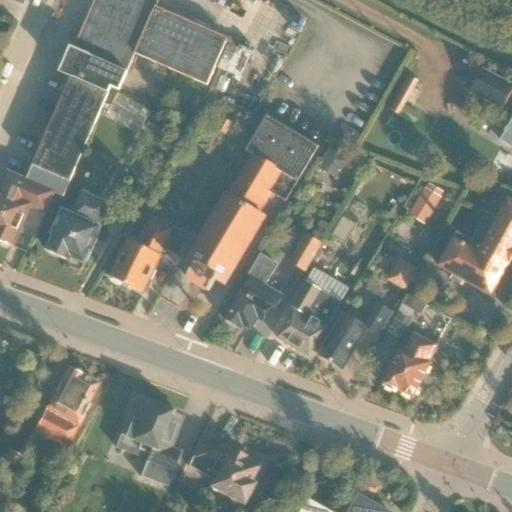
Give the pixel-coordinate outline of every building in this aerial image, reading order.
[(208,86),(228,39),(156,7),(159,0),(95,0),(63,74),(71,78),(74,72),(112,86),(120,90),(135,54),(208,86)] [(240,78),(252,51),(230,41),(218,68),(240,78)] [(511,91),(511,85),(481,70),(469,93),(503,110),(511,91)] [(63,197),(78,164),(112,86),(74,72),(71,78),(27,180),(8,172),(0,190),(0,241),(5,244),(9,242),(12,243),(28,206),(45,213),(54,193),(63,197)] [(400,115),(418,81),(409,76),(390,110),(400,115)] [(271,193),(286,202),(319,147),(267,116),(246,151),(254,156),(230,196),(227,195),(187,262),(195,267),(187,279),(209,292),(217,280),(225,284),(265,217),(259,214),(264,205),(271,193)] [(225,135),(232,123),(224,119),(217,130),(225,135)] [(511,120),(501,140),(511,146),(511,120)] [(336,179),(350,157),(332,145),(318,168),(336,179)] [(417,203),(433,213),(445,193),(429,184),(417,203)] [(84,263),(100,227),(98,227),(108,205),(84,194),(74,215),(62,210),(52,234),(54,235),(47,251),(69,261),(71,257),(84,263)] [(511,201),(508,199),(497,218),(496,220),(477,209),(472,219),(491,230),(493,226),(511,236),(511,201)] [(346,244),(357,225),(342,217),(332,235),(346,244)] [(491,296),(511,258),(511,236),(493,226),(491,230),(472,219),(466,230),(475,236),(472,242),(457,233),(439,267),(453,274),(451,279),(462,285),(465,281),(491,296)] [(151,220),(139,246),(128,240),(109,277),(110,278),(112,281),(119,285),(122,284),(130,288),(130,287),(143,294),(161,256),(160,256),(163,249),(178,257),(189,235),(173,227),(172,230),(151,220)] [(326,236),(315,230),(311,238),(305,235),(289,263),(305,273),(326,236)] [(236,329),(239,328),(241,329),(243,326),(251,331),(258,319),(262,321),(270,307),(275,310),(283,296),(263,284),(275,264),(259,254),(247,275),(250,277),(243,290),(242,290),(225,319),(226,320),(227,323),(229,326),(230,326),(231,327),(232,328),(233,328),(236,329)] [(401,263),(393,276),(406,283),(413,270),(401,263)] [(292,308),(295,309),(277,338),(308,357),(326,327),(341,302),(323,292),(306,282),(291,307),(292,308)] [(416,311),(421,315),(427,306),(407,294),(402,303),(402,304),(416,311)] [(343,370),(368,329),(378,335),(379,333),(392,312),(376,303),(363,325),(344,313),(318,355),(343,370)] [(379,333),(396,343),(416,311),(402,304),(396,314),(392,312),(379,333)] [(404,351),(400,349),(383,382),(385,383),(386,386),(393,390),(396,389),(403,392),(406,395),(411,396),(413,397),(431,363),(428,362),(437,346),(413,334),(404,351)] [(80,373),(79,372),(78,370),(76,369),(74,368),(72,368),(70,368),(69,369),(67,368),(45,410),(34,431),(66,448),(77,427),(78,427),(88,408),(87,405),(97,385),(82,377),(82,376),(80,375),(80,373)] [(166,487),(179,453),(167,449),(180,417),(137,400),(129,420),(128,419),(116,449),(117,449),(117,448),(135,455),(137,450),(148,454),(140,477),(166,487)] [(200,445),(188,467),(214,481),(210,489),(224,496),(225,494),(241,503),(251,485),(248,483),(255,469),(242,462),(245,457),(231,449),(229,454),(221,450),(218,455),(200,445)] [(0,478),(12,484),(24,459),(7,450),(0,464),(0,478)] [(388,511),(355,494),(344,511),(328,511),(307,500),(300,511),(388,511)]
